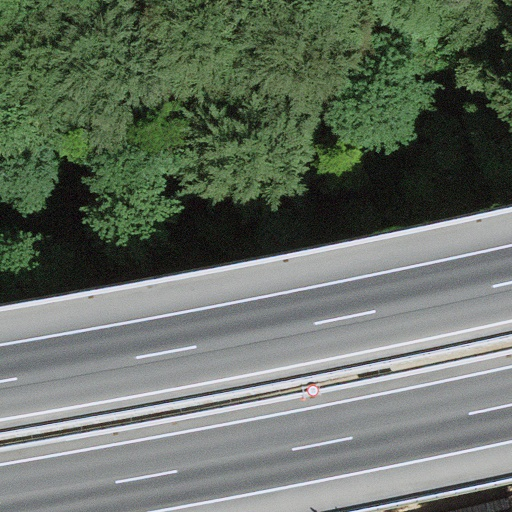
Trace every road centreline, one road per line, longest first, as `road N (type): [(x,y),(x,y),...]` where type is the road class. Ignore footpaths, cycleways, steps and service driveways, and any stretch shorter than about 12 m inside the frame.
road 1 (motorway): [(511,282),(0,381)]
road 2 (motorway): [(0,502),(511,404)]
